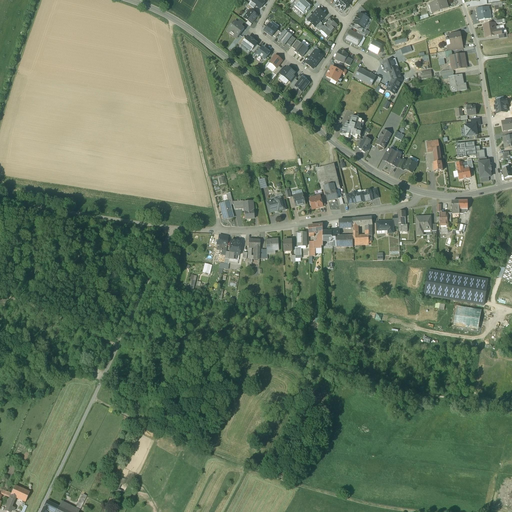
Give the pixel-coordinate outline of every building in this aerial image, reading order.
[(262,1),(260,0),(253,0),(251,2),(256,6),(260,9),(265,3),(262,1)] [(310,9),(312,6),(307,1),(306,2),(304,0),(297,0),(295,3),(296,5),(294,7),(296,8),(304,15),(306,12),(307,13),(310,9)] [(347,0),(339,0),(340,0),(335,5),(343,12),(346,9),(350,5),(349,4),(351,3),(347,0)] [(444,0),(440,1),(429,5),(432,14),(448,8),(445,1),(445,0),(444,0)] [(488,7),(483,8),(483,9),(477,9),(477,14),(478,14),(479,20),(489,19),(487,11),(489,11),(488,7)] [(253,12),(250,10),(250,11),(244,19),(251,24),(257,16),(253,12)] [(322,13),(318,10),(313,16),(308,21),(311,24),(322,13)] [(322,13),(311,24),(315,28),(320,22),(326,16),(322,13)] [(368,19),(359,14),(357,18),(357,17),(355,21),(356,21),(354,25),(355,25),(363,29),(368,19)] [(324,28),(321,31),(328,37),(337,26),(331,20),(324,28)] [(237,24),(234,22),(228,30),(231,32),(231,33),(235,36),(235,35),(238,37),(244,29),(241,27),(242,25),(239,23),(237,24)] [(495,24),(489,25),(489,26),(483,27),(484,31),(485,31),(486,38),(495,36),(495,32),(494,28),(496,28),(495,24)] [(277,31),(270,25),(264,32),(272,38),(273,36),(277,31)] [(285,31),(278,40),(285,46),(286,44),(292,37),(285,31)] [(356,34),(350,31),(345,40),(358,46),(362,37),(356,34)] [(460,34),(450,35),(452,46),(450,46),(450,47),(462,45),(460,34)] [(239,43),(238,44),(241,47),(242,45),(247,40),(243,37),(239,43)] [(292,37),(286,44),(290,47),(296,40),(292,37)] [(247,40),(242,45),(251,52),(257,44),(254,42),(254,41),(252,39),(251,40),(248,38),(247,40)] [(297,41),(292,48),(296,51),(301,44),(297,41)] [(382,47),(374,43),(371,47),(369,51),(378,55),(382,47)] [(309,50),(301,44),(296,51),(295,53),(302,58),(309,50)] [(259,47),(253,54),(256,56),(257,55),(262,49),(259,47)] [(265,50),(263,48),(262,49),(257,55),(259,57),(258,58),(261,60),(262,59),(265,61),(270,54),(267,51),(265,49),(265,50)] [(319,54),(315,51),(311,57),(305,64),(309,67),(319,54)] [(342,52),(342,53),(339,51),(335,59),(336,59),(336,60),(336,61),(338,62),(339,61),(340,61),(344,64),(348,56),(345,54),(346,54),(342,52)] [(319,54),(309,67),(313,70),(323,58),(319,54)] [(452,56),(450,57),(450,58),(452,71),(467,68),(464,54),(452,56)] [(276,56),(270,64),(276,69),(278,67),(282,61),(276,56)] [(396,69),(392,60),(383,63),(385,69),(384,71),(386,73),(389,72),(391,77),(400,74),(397,68),(396,69)] [(276,69),(273,74),(276,76),(278,74),(282,69),(278,67),(276,69)] [(286,70),(282,76),(289,81),(288,82),(289,82),(293,76),(295,73),(288,68),(286,70)] [(342,75),(342,73),(337,71),(332,68),(330,71),(329,71),(328,74),(326,78),(337,83),(342,75)] [(342,75),(345,76),(347,71),(339,68),(337,71),(342,73),(342,75)] [(370,74),(364,71),(363,71),(363,70),(360,69),(356,77),(355,78),(371,86),(375,78),(375,77),(372,75),(370,74),(371,74),(370,74)] [(431,71),(419,73),(420,80),(432,78),(431,71)] [(400,74),(391,77),(392,80),(386,91),(394,95),(402,80),(400,74)] [(453,78),(449,78),(449,79),(451,93),(466,91),(465,85),(463,85),(462,76),(453,78)] [(310,83),(302,78),(298,82),(295,87),(302,93),(310,83)] [(295,87),(298,82),(295,80),(292,84),(290,87),(293,90),(295,87)] [(375,91),(382,94),(384,91),(380,89),(380,87),(377,86),(375,91)] [(496,110),(496,114),(497,114),(507,113),(506,105),(507,105),(507,101),(504,101),(496,102),(495,102),(495,106),(494,107),(495,110),(496,110)] [(467,116),(476,115),(475,107),(469,107),(469,106),(466,106),(467,116)] [(359,119),(352,117),(350,123),(347,123),(345,128),(344,127),(340,135),(346,138),(349,139),(350,136),(356,138),(355,140),(357,141),(358,138),(360,138),(362,129),(360,129),(361,125),(364,126),(364,123),(362,123),(362,121),(359,120),(359,119)] [(511,121),(502,123),(503,132),(508,131),(508,130),(511,129),(511,127),(511,122),(511,121)] [(471,126),(465,127),(466,137),(477,136),(476,126),(475,125),(471,126)] [(378,140),(376,145),(378,146),(377,147),(379,152),(384,150),(391,135),(383,131),(378,140)] [(396,132),(392,143),(394,144),(396,139),(401,141),(404,135),(396,132)] [(511,136),(503,138),(505,149),(511,148),(511,147),(511,136)] [(365,140),(364,140),(363,141),(360,149),(359,149),(362,151),(365,153),(371,141),(366,139),(365,140)] [(438,141),(430,142),(431,144),(426,145),(428,153),(434,152),(436,164),(441,163),(438,141)] [(457,156),(457,157),(462,156),(462,158),(467,157),(467,156),(476,155),(476,151),(475,147),(475,148),(474,142),(461,144),(461,150),(457,150),(458,156),(457,156)] [(476,155),(477,159),(478,159),(485,158),(484,150),(476,151),(476,155)] [(385,161),(384,162),(390,164),(395,153),(390,151),(388,154),(385,161)] [(395,153),(390,164),(395,167),(399,159),(400,156),(395,153)] [(402,161),(398,168),(404,171),(405,169),(404,169),(407,163),(402,160),(402,161)] [(417,165),(408,160),(407,163),(404,169),(405,169),(412,173),(414,169),(416,169),(417,167),(416,166),(417,165)] [(487,162),(479,163),(481,179),(489,178),(491,177),(490,172),(491,172),(491,168),(490,168),(489,162),(487,162)] [(436,164),(433,164),(434,173),(443,171),(441,163),(436,164)] [(334,164),(324,167),(328,182),(325,183),(326,187),(334,185),(336,190),(341,189),(334,164)] [(324,167),(316,169),(320,184),(325,183),(328,182),(324,167)] [(504,179),(511,177),(510,168),(506,169),(502,170),(504,179)] [(463,171),(458,172),(460,180),(470,178),(469,170),(463,171)] [(258,180),(260,189),(267,188),(264,179),(258,180)] [(334,185),(326,187),(326,189),(325,189),(326,193),(336,190),(334,185)] [(336,190),(326,193),(328,202),(338,200),(336,190)] [(377,190),(371,191),(373,200),(379,198),(377,190)] [(362,195),(364,202),(363,202),(364,203),(373,200),(371,191),(366,192),(367,194),(362,195)] [(357,193),(352,194),(352,195),(354,203),(354,204),(363,202),(364,202),(362,195),(362,194),(357,195),(357,193)] [(303,195),(294,197),(297,208),(306,205),(303,195)] [(352,195),(346,196),(348,205),(354,203),(352,195)] [(283,197),(275,199),(276,201),(267,204),(270,213),(278,211),(278,212),(286,210),(283,197)] [(321,198),(315,199),(315,201),(311,202),(313,210),(317,209),(317,210),(320,209),(320,208),(323,207),(321,198)] [(243,201),(232,202),(233,205),(234,210),(243,210),(243,205),(243,204),(243,201)] [(224,203),(219,205),(221,213),(222,213),(224,220),(233,218),(230,205),(229,202),(224,203)] [(467,202),(459,202),(459,211),(466,210),(468,210),(467,202)] [(252,203),(243,204),(243,205),(243,210),(243,212),(244,212),(253,211),(253,210),(253,204),(252,205),(252,203)] [(253,211),(244,212),(244,221),(249,220),(254,219),(253,211)] [(431,219),(420,219),(420,218),(417,218),(417,237),(424,236),(423,231),(432,230),(432,225),(431,219)] [(372,219),(352,220),(353,227),(357,226),(365,226),(366,227),(372,227),(372,219)] [(352,220),(339,221),(339,222),(339,223),(340,228),(340,229),(340,230),(353,229),(353,227),(352,220)] [(393,222),(383,223),(377,223),(377,232),(389,232),(389,234),(394,234),(394,227),(393,222)] [(317,226),(309,227),(310,234),(309,234),(309,238),(314,237),(314,234),(317,234),(317,232),(317,231),(317,226)] [(333,232),(323,233),(323,242),(330,242),(331,247),(336,247),(336,238),(340,237),(340,230),(340,229),(335,229),(335,231),(333,231),(333,232)] [(323,230),(320,231),(320,235),(318,237),(318,243),(315,243),(315,250),(322,250),(322,248),(323,248),(323,245),(323,242),(323,240),(323,233),(323,230)] [(302,234),(298,234),(298,247),(302,247),(302,246),(307,246),(306,234),(302,234)] [(228,238),(219,236),(217,248),(221,249),(222,249),(222,246),(224,240),(227,241),(228,238)] [(340,237),(336,238),(336,247),(336,248),(353,248),(353,246),(353,237),(340,237)] [(353,237),(353,246),(369,246),(369,242),(369,237),(366,237),(358,237),(353,237)] [(241,243),(231,241),(229,253),(229,254),(234,254),(234,256),(239,257),(240,248),(241,243)] [(278,241),(265,242),(266,251),(267,253),(279,252),(278,241)] [(315,243),(309,243),(310,258),(315,258),(315,255),(322,254),(322,251),(322,250),(315,250),(315,243)] [(511,251),(502,279),(511,282),(511,251)] [(203,273),(210,275),(212,266),(205,264),(203,273)] [(429,270),(424,296),(483,306),(488,280),(429,270)] [(482,312),(458,307),(454,325),(478,330),(482,312)] [(124,479),(120,477),(112,491),(120,495),(122,490),(119,489),(124,479)] [(11,494),(10,495),(14,496),(16,497),(16,498),(25,502),(29,493),(21,489),(15,486),(11,494)] [(8,501),(6,507),(7,507),(5,511),(7,511),(10,511),(11,511),(13,511),(15,508),(11,507),(16,498),(16,497),(14,496),(10,495),(9,498),(8,501)] [(74,509),(79,511),(85,498),(81,496),(74,509)] [(3,499),(0,505),(4,507),(4,506),(6,507),(8,501),(3,499)] [(56,511),(58,507),(46,501),(43,507),(47,509),(52,511),(56,511)] [(61,503),(58,507),(68,511),(78,511),(79,511),(74,509),(61,503)]
